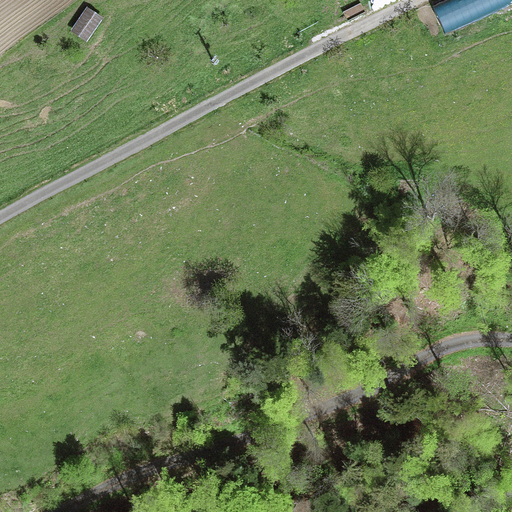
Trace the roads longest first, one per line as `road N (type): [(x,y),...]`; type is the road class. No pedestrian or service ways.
road 1 (unclassified): [(62,511),(348,398),(445,342),(511,341)]
road 2 (unclassified): [(419,0),(0,216)]
